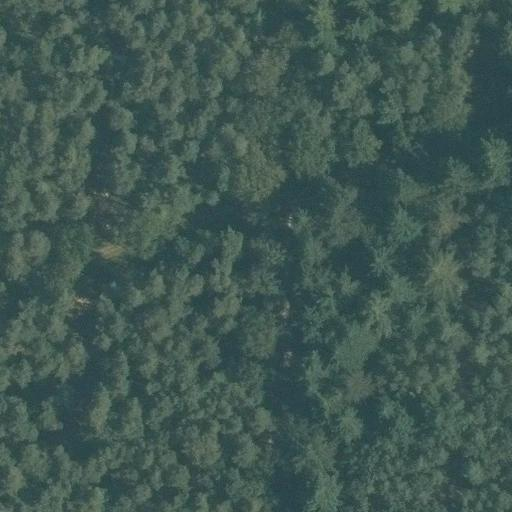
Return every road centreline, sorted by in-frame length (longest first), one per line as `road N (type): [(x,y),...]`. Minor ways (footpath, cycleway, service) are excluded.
road 1 (track): [(267,198),(270,511)]
road 2 (track): [(0,281),(267,198)]
road 3 (track): [(267,198),(511,117)]
road 4 (track): [(267,198),(263,0)]
